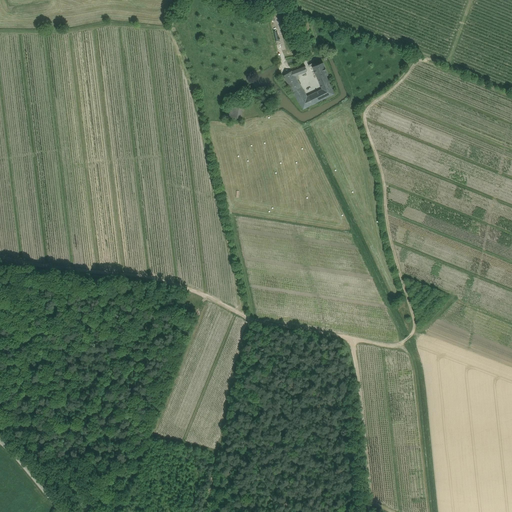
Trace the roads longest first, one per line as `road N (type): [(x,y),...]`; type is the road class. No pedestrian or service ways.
road 1 (track): [(205,511),(251,321),(168,281),(0,257)]
road 2 (track): [(429,59),(363,114),(414,329),(395,346),(352,340)]
road 3 (track): [(389,511),(372,498),(352,340)]
